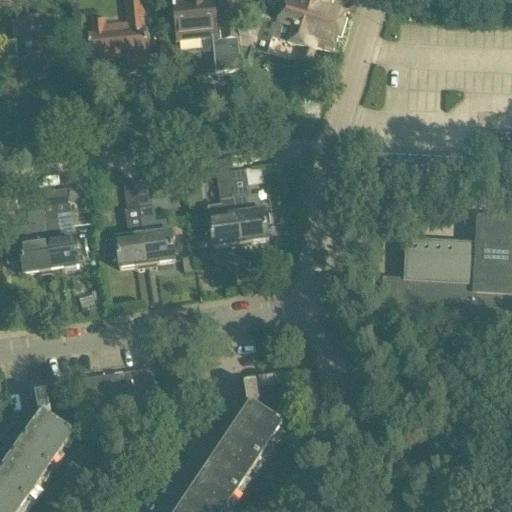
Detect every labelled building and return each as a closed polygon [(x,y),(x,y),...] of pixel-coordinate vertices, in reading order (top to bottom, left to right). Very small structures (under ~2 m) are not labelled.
[(335,51),(346,14),(336,12),(336,14),(326,11),(327,8),(329,0),(306,0),(304,8),(285,2),(278,23),(252,15),(249,23),(240,25),(237,24),(239,47),(310,69),(317,46),(335,51)] [(93,37),(88,37),(90,63),(128,59),(129,76),(150,75),(146,32),(144,32),(141,2),(125,3),(128,26),(104,28),(104,21),(91,22),(93,37)] [(242,76),(237,24),(217,26),(215,3),(173,7),(178,60),(214,57),(216,79),(242,76)] [(18,46),(7,47),(9,65),(23,63),(25,83),(47,81),(45,61),(67,59),(64,20),(16,24),(18,46)] [(83,114),(67,115),(70,151),(86,150),(83,114)] [(104,126),(90,127),(93,149),(107,148),(104,126)] [(511,165),(511,140),(486,140),(485,165),(511,165)] [(214,163),(215,170),(230,168),(229,161),(214,163)] [(369,163),(368,186),(469,190),(470,165),(369,161),(369,163)] [(197,180),(195,166),(182,168),(184,182),(197,180)] [(221,207),(208,209),(209,221),(213,251),(241,247),(231,175),(230,168),(215,170),(221,207)] [(245,173),(231,175),(241,247),(269,243),(264,213),(249,216),(247,200),(249,200),(245,173)] [(149,183),(136,185),(141,223),(143,239),(147,269),(175,265),(169,223),(157,225),(155,210),(153,210),(149,183)] [(126,241),(115,243),(119,273),(147,269),(143,239),(141,223),(136,185),(121,187),(125,217),(123,217),(126,241)] [(68,192),(41,196),(42,201),(52,274),(79,270),(75,240),(61,242),(58,219),(71,217),(68,192)] [(52,274),(42,201),(27,203),(31,230),(4,233),(9,267),(22,265),(24,278),(52,274)] [(383,283),(381,322),(511,328),(511,224),(479,222),(478,260),(407,257),(406,284),(383,283)] [(93,299),(80,302),(83,314),(96,311),(95,306),(93,299)] [(151,373),(79,384),(83,411),(85,411),(87,427),(157,417),(154,401),(155,401),(151,373)] [(251,411),(183,511),(229,511),(283,431),(255,412),(259,405),(258,405),(256,387),(244,389),(247,407),(246,408),(251,411)] [(43,420),(0,481),(0,511),(23,511),(74,441),(46,421),(51,415),(49,413),(47,396),(35,398),(38,417),(43,420)]
